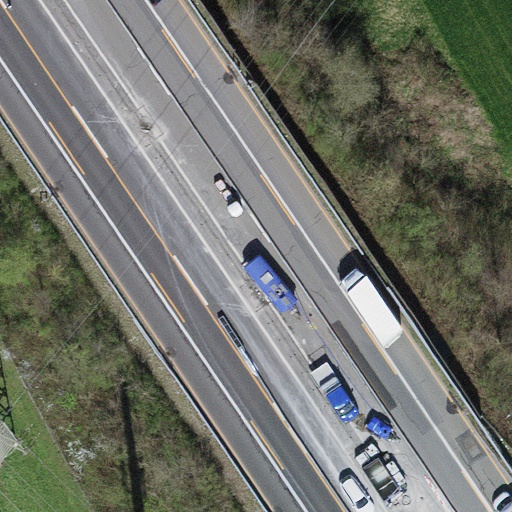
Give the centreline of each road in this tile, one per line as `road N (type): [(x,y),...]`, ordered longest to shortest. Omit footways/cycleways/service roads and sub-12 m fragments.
road 1 (motorway): [(451,511),(103,0)]
road 2 (motorway): [(0,0),(348,511)]
